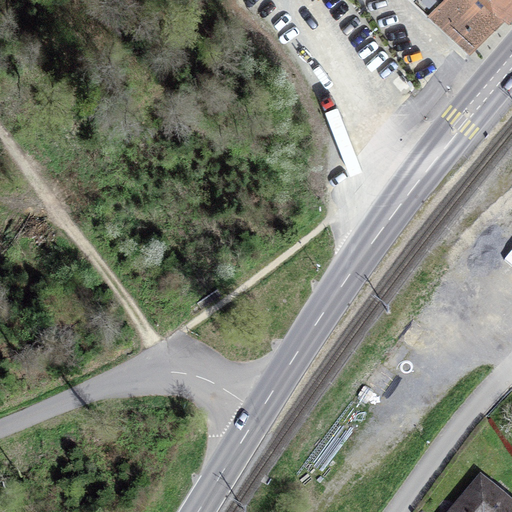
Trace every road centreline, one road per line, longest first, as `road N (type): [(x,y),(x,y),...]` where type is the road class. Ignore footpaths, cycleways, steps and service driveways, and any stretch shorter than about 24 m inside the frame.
road 1 (secondary): [(261,408),(385,215),(511,60)]
road 2 (track): [(0,133),(168,367)]
road 3 (unclassified): [(261,408),(168,367),(0,430)]
road 4 (residential): [(511,368),(394,511)]
road 5 (secondary): [(197,511),(261,408)]
